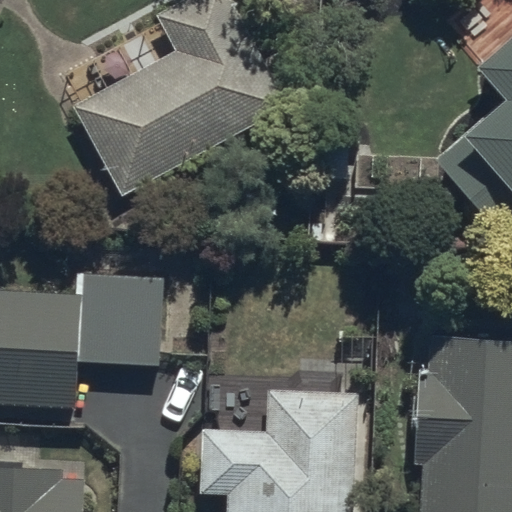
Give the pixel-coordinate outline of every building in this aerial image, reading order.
[(287,101),(231,0),(172,0),(152,11),(170,45),(70,99),(120,191),(287,101)] [(511,28),(476,61),(503,91),(430,157),(503,238),(511,229),(511,28)] [(0,283),(0,398),(72,403),(75,360),(154,364),(159,270),(83,265),(82,288),(0,283)] [(511,511),(511,337),(432,333),(430,374),(415,373),(410,462),(423,463),(420,511),(348,511),(355,391),(265,386),(263,423),(200,420),(196,487),(227,489),(225,511),(511,511)] [(0,511),(79,511),(81,476),(62,475),(63,462),(0,458),(0,511)]
